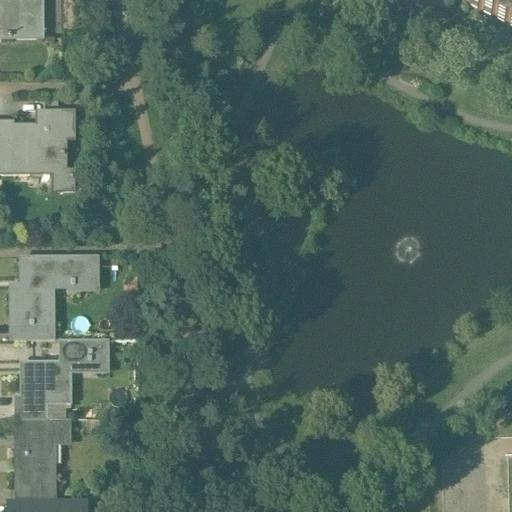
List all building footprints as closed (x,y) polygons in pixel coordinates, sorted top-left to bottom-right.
[(0,0),(0,19),(7,20),(7,36),(2,37),(2,41),(10,41),(11,39),(40,38),(40,0),(0,0)] [(511,0),(467,0),(467,2),(468,3),(469,7),(477,11),(481,10),(483,14),(490,18),(495,16),(496,21),(503,25),(508,23),(510,28),(511,29),(511,0)] [(20,130),(11,130),(11,125),(0,125),(0,175),(52,176),(52,194),(73,194),(73,174),(64,174),(64,142),(73,142),(73,115),(36,115),(36,134),(19,134),(20,130)] [(40,263),(40,260),(23,260),(23,291),(13,291),(13,326),(53,326),(53,289),(93,289),(92,263),(40,263)] [(53,326),(13,326),(14,344),(53,343),(53,326)] [(58,371),(26,372),(26,408),(13,408),(14,424),(47,423),(47,408),(65,408),(65,372),(91,372),(91,362),(104,362),(104,343),(58,343),(58,371)] [(47,423),(14,424),(15,504),(52,503),(51,445),(67,445),(67,423),(47,423)] [(15,504),(10,504),(10,511),(87,511),(87,503),(52,503),(15,504)]
